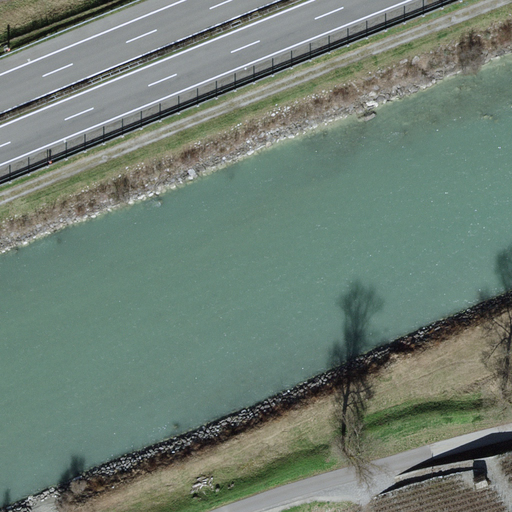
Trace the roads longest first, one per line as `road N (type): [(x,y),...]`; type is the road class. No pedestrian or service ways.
road 1 (track): [(0,198),(500,0)]
road 2 (motorway): [(0,146),(365,0)]
road 3 (track): [(511,429),(227,511)]
road 4 (motorway): [(228,0),(0,93)]
